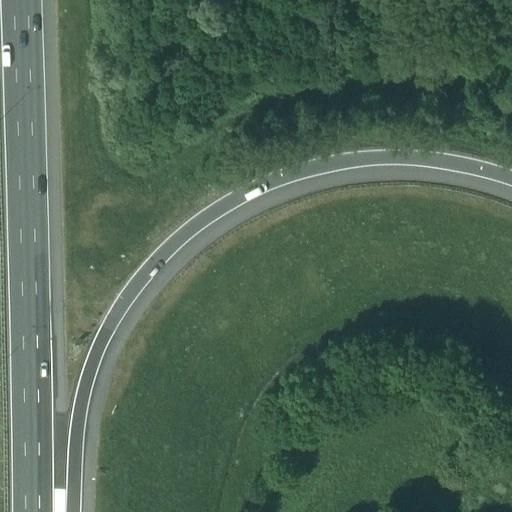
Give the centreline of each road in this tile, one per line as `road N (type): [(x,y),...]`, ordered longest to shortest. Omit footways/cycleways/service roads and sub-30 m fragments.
road 1 (motorway): [(68,511),(83,388),(102,339),(143,282),(217,209),(266,183),(376,159),(429,161),(511,181)]
road 2 (motorway): [(36,511),(21,0)]
